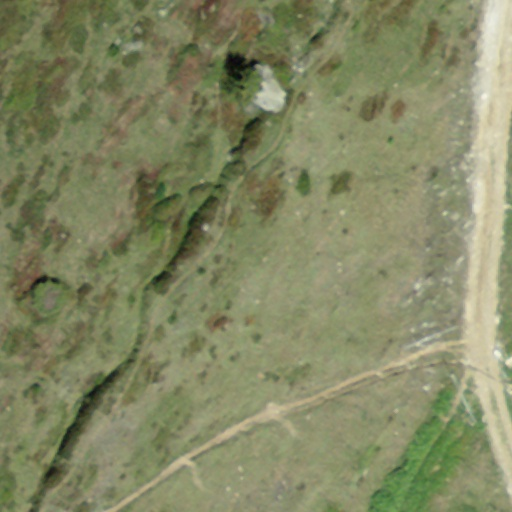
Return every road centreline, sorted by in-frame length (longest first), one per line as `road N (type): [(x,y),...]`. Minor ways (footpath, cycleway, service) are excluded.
road 1 (track): [(511,0),(476,346)]
road 2 (track): [(476,346),(511,464)]
